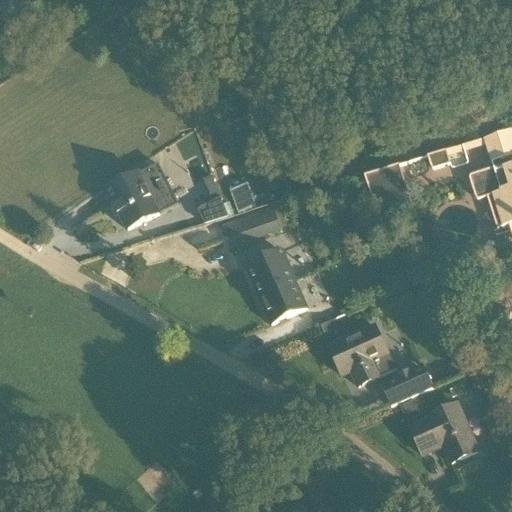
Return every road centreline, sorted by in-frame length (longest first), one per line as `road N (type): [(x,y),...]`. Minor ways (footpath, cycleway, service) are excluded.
road 1 (track): [(282,397),(0,236)]
road 2 (residential): [(445,511),(282,397)]
